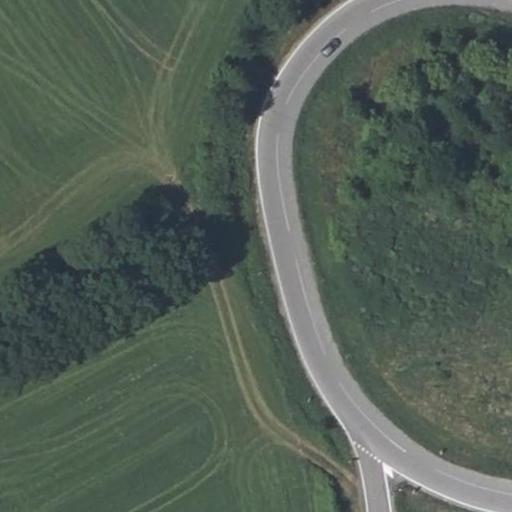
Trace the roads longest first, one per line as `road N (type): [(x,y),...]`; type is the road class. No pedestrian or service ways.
road 1 (trunk): [(368,433),(329,385),(308,340),(282,247),(266,139),(287,75),(307,47),(364,0)]
road 2 (track): [(0,321),(146,242)]
road 3 (trunk): [(511,505),(426,476),(368,433)]
